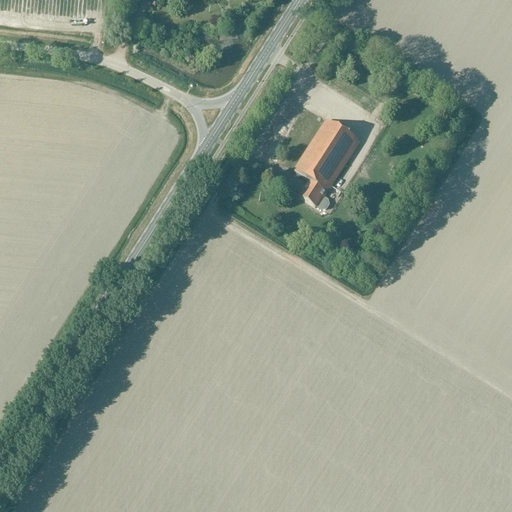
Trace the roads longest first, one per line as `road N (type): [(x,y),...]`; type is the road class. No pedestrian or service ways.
road 1 (primary): [(0,469),(209,142)]
road 2 (unclassified): [(188,102),(112,65),(0,47)]
road 3 (unknown): [(275,62),(361,135),(361,152),(337,193)]
